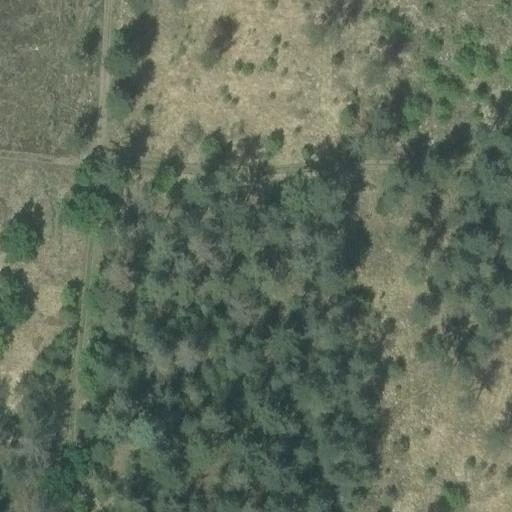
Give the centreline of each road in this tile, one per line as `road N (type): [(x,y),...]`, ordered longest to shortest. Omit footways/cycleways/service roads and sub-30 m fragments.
road 1 (track): [(511,163),(95,166),(65,511)]
road 2 (track): [(107,0),(95,166)]
